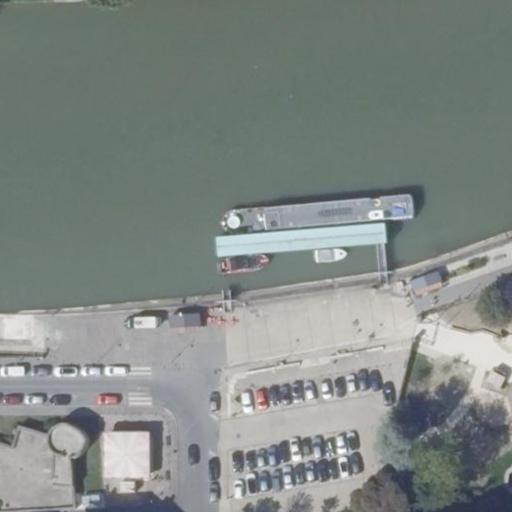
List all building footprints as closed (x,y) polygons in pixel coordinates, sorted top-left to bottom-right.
[(437,271),(410,281),(415,291),(442,282),(437,271)] [(199,316),(171,317),(171,330),(200,328),(199,316)] [(71,504),(69,449),(82,449),(82,426),(12,428),(14,467),(0,467),(0,494),(29,494),(30,505),(71,504)] [(150,432),(102,432),(103,478),(150,478),(150,432)] [(395,464),(384,465),(384,484),(396,484),(395,464)]
